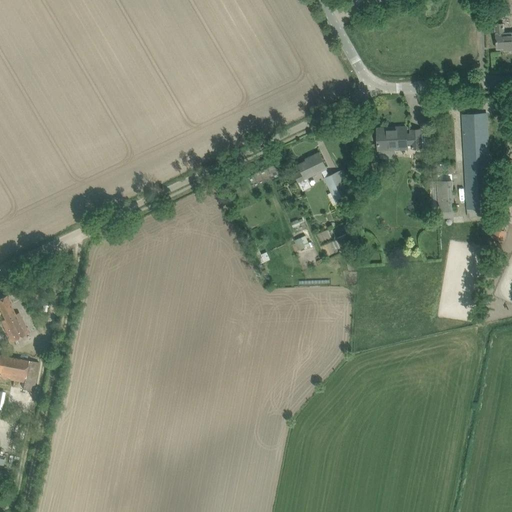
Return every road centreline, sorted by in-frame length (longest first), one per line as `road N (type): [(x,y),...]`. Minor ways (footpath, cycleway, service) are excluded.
road 1 (unclassified): [(372,85),(0,268)]
road 2 (track): [(21,511),(78,232)]
road 3 (unclassified): [(372,85),(511,81)]
